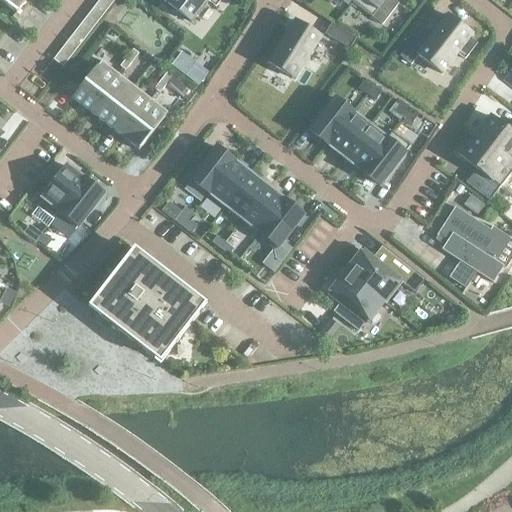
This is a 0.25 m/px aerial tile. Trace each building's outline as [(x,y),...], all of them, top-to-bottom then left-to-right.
[(27,0),(0,0),(0,2),(16,15),(27,0)] [(110,6),(102,0),(99,0),(96,5),(105,12),(110,6)] [(161,0),(165,3),(165,4),(190,24),(207,1),(215,7),(220,0),(161,0)] [(354,0),(349,6),(379,29),(400,2),(397,0),(354,0)] [(105,12),(96,5),(91,11),(101,18),(105,12)] [(101,18),(91,11),(86,17),(96,24),(101,18)] [(400,58),(436,84),(456,58),(462,63),(477,44),(469,38),(472,35),(447,16),(438,27),(429,20),(400,58)] [(96,24),(86,17),(82,23),(91,30),(96,24)] [(286,31),(266,64),(294,82),(321,38),(293,21),(293,22),(286,31)] [(82,23),(77,29),(86,37),(91,30),(82,23)] [(331,23),(324,34),(349,50),(356,39),(331,23)] [(77,29),(72,35),(82,43),(86,37),(77,29)] [(82,43),(72,35),(67,42),(77,49),(82,43)] [(77,49),(67,42),(62,48),(72,55),(77,49)] [(62,48),(58,54),(67,61),(72,55),(62,48)] [(131,51),(126,58),(131,63),(138,54),(133,50),(131,51)] [(67,61),(58,54),(53,60),(62,68),(67,61)] [(210,74),(182,54),(173,68),(199,88),(210,74)] [(126,58),(119,67),(125,71),(131,63),(126,58)] [(118,75),(101,61),(97,66),(96,66),(71,99),(89,113),(118,75)] [(160,81),(166,85),(172,77),(167,73),(160,81)] [(118,75),(89,113),(105,125),(134,87),(118,75)] [(166,85),(175,93),(182,83),(173,76),(172,77),(166,85)] [(160,81),(154,90),(159,94),(166,85),(160,81)] [(371,88),(362,82),(357,90),(366,95),(371,88)] [(150,99),(134,87),(105,125),(120,137),(150,99)] [(380,94),(371,88),(366,95),(375,101),(380,94)] [(351,112),(332,98),(306,132),(324,146),(351,112)] [(167,113),(150,99),(120,137),(138,151),(164,118),(163,118),(167,113)] [(398,106),(394,113),(403,119),(407,112),(398,106)] [(351,112),(324,146),(343,160),(369,126),(351,112)] [(416,118),(407,112),(403,119),(412,125),(416,118)] [(511,123),(506,130),(489,117),(474,137),(511,166),(511,123)] [(391,132),(386,139),(369,126),(343,160),(361,174),(393,134),(391,132)] [(405,153),(410,147),(393,134),(361,174),(380,189),(407,154),(405,153)] [(458,156),(476,170),(468,180),(491,198),(511,171),(511,166),(474,137),(458,156)] [(187,180),(207,196),(235,161),(214,145),(187,180)] [(210,198),(224,209),(252,174),(235,161),(207,196),(210,198)] [(66,167),(36,206),(54,221),(57,217),(85,181),(66,167)] [(224,209),(241,222),(268,187),(252,174),(224,209)] [(85,181),(57,217),(75,230),(102,195),(85,181)] [(241,222),(258,235),(285,200),(268,187),(241,222)] [(484,206),(471,196),(463,206),(476,216),(484,206)] [(304,215),(285,200),(258,235),(277,250),(304,215)] [(181,212),(174,222),(182,228),(187,221),(193,214),(184,208),(181,212)] [(454,208),(437,235),(438,236),(447,242),(445,246),(442,250),(460,262),(449,278),(465,289),(476,272),(492,283),(502,267),(494,262),(509,238),(491,226),(490,227),(491,228),(490,230),(454,208)] [(187,221),(182,228),(190,235),(196,228),(187,221)] [(34,228),(28,235),(37,242),(42,235),(34,228)] [(42,235),(37,242),(45,248),(50,241),(42,235)] [(211,243),(219,250),(225,243),(216,236),(211,243)] [(225,243),(219,250),(228,256),(233,249),(225,243)] [(361,245),(343,269),(383,299),(382,301),(385,304),(401,283),(404,286),(412,275),(382,252),(378,258),(361,245)] [(87,308),(160,364),(206,305),(133,249),(87,308)] [(325,292),(341,305),(335,314),(358,331),(382,301),(383,299),(343,269),(325,292)] [(256,277),(255,278),(264,284),(269,277),(261,270),(256,277)] [(319,334),(323,337),(328,341),(339,327),(330,320),(319,334)]
